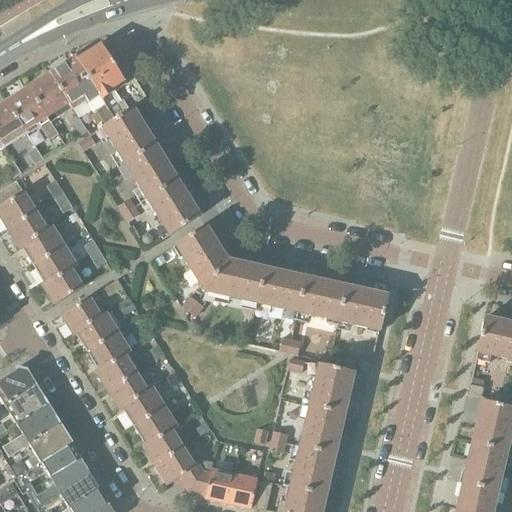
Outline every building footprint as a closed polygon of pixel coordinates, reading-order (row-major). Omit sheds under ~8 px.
[(88,55),(77,62),(101,100),(108,111),(114,121),(128,113),(121,100),(117,103),(111,94),(109,90),(122,82),(121,81),(99,47),(96,49),(96,48),(87,53),(88,55)] [(52,73),(48,75),(71,110),(84,102),(86,105),(89,103),(98,117),(108,111),(101,100),(77,62),(75,58),(60,68),(59,67),(51,72),(52,73)] [(26,89),(49,124),(71,110),(48,75),(38,81),(37,80),(29,86),(30,87),(26,89)] [(8,100),(4,103),(24,133),(36,124),(48,141),(56,135),(49,124),(26,89),(16,95),(16,94),(7,99),(8,100)] [(0,143),(4,150),(26,136),(24,133),(4,103),(0,105),(0,143)] [(153,146),(140,125),(131,111),(128,113),(114,121),(102,129),(124,164),(153,146)] [(78,137),(86,132),(79,121),(71,126),(78,137)] [(77,144),(82,152),(94,144),(89,137),(77,144)] [(153,146),(124,164),(146,200),(175,182),(153,146)] [(35,149),(27,154),(34,165),(42,160),(35,149)] [(12,179),(20,174),(13,163),(5,168),(12,179)] [(175,182),(146,200),(168,237),(198,219),(175,182)] [(63,197),(55,183),(46,189),(54,202),(63,197)] [(34,214),(21,194),(15,184),(0,193),(0,219),(0,220),(7,231),(28,218),(34,214)] [(63,216),(72,210),(63,197),(54,202),(63,216)] [(121,216),(133,208),(128,200),(116,208),(121,216)] [(137,216),(133,208),(121,216),(126,224),(137,216)] [(34,238),(45,231),(34,214),(28,218),(7,231),(20,251),(25,248),(31,244),(34,238)] [(78,220),(74,214),(67,218),(71,224),(78,220)] [(63,248),(51,228),(45,231),(34,238),(31,244),(25,248),(29,254),(29,258),(32,263),(35,263),(36,265),(63,248)] [(204,292),(226,262),(204,229),(175,247),(204,292)] [(149,235),(145,234),(141,237),(140,241),(143,244),(147,245),(150,243),(151,239),(149,235)] [(99,253),(92,243),(83,248),(89,259),(99,253)] [(59,279),(70,272),(76,269),(63,248),(36,265),(37,267),(36,269),(39,274),(42,275),(46,282),(53,279),(59,279)] [(99,253),(89,259),(96,269),(105,264),(99,253)] [(164,263),(161,257),(152,262),(156,268),(164,263)] [(263,271),(226,262),(204,292),(256,304),(263,271)] [(297,313),(304,280),(263,271),(256,304),(297,313)] [(54,306),(81,290),(70,272),(59,279),(53,279),(46,282),(41,286),(54,306)] [(345,288),(304,280),(297,313),(337,322),(345,288)] [(118,281),(100,293),(105,301),(123,290),(118,281)] [(379,331),(386,298),(345,288),(337,322),(379,331)] [(180,307),(187,313),(195,302),(188,297),(180,307)] [(87,325),(99,317),(88,300),(60,317),(73,338),(78,334),(85,330),(87,325)] [(135,313),(128,301),(117,308),(124,319),(135,313)] [(202,308),(195,302),(187,313),(194,318),(202,308)] [(89,352),(116,335),(104,315),(99,317),(87,325),(85,330),(78,334),(83,342),(82,345),(85,349),(88,350),(89,352)] [(476,353),(477,353),(511,361),(511,325),(483,319),(476,353)] [(112,365),(124,358),(129,355),(116,335),(89,352),(90,353),(89,356),(92,361),(95,361),(100,369),(106,365),(112,365)] [(279,338),(278,343),(276,352),(285,354),(288,340),(279,338)] [(297,342),(288,340),(285,354),(294,356),(297,342)] [(158,346),(149,352),(156,361),(164,355),(158,346)] [(316,350),(313,360),(326,363),(329,353),(316,350)] [(107,392),(134,375),(124,358),(112,365),(106,365),(100,369),(95,372),(107,392)] [(288,360),(286,370),(301,373),(303,363),(288,360)] [(369,374),(371,364),(355,360),(353,370),(369,374)] [(352,374),(317,366),(308,407),(342,415),(346,400),(347,397),(348,391),(352,374)] [(35,389),(25,373),(17,371),(0,381),(0,402),(4,408),(35,389)] [(179,383),(174,374),(164,380),(168,386),(174,386),(179,383)] [(133,400),(145,393),(134,375),(107,392),(120,413),(125,409),(131,405),(133,400)] [(471,379),(468,395),(480,398),(483,388),(481,388),(482,381),(471,379)] [(35,389),(4,408),(15,427),(46,407),(35,389)] [(135,426),(163,409),(151,389),(145,393),(133,400),(131,405),(125,409),(129,417),(128,419),(131,424),(134,425),(135,426)] [(511,410),(481,403),(471,444),(505,451),(511,421),(511,410)] [(46,407),(15,427),(22,437),(2,450),(7,459),(28,447),(58,427),(46,407)] [(308,407),(299,449),(333,456),(336,441),(337,436),(342,415),(308,407)] [(159,439),(170,432),(176,429),(163,409),(135,426),(136,428),(135,431),(138,435),(141,436),(146,443),(153,439),(159,439)] [(204,424),(194,430),(198,437),(208,430),(204,424)] [(40,466),(71,447),(58,427),(28,447),(34,456),(27,461),(33,470),(40,466)] [(262,447),(265,433),(256,431),(253,444),(262,447)] [(153,467),(181,450),(170,432),(159,439),(153,439),(146,443),(141,447),(153,467)] [(272,433),(270,442),(284,445),(286,436),(272,433)] [(270,442),(268,452),(282,454),(284,445),(270,442)] [(471,444),(462,485),(496,492),(505,451),(471,444)] [(17,480),(16,480),(12,483),(21,498),(26,495),(32,491),(29,485),(45,475),(49,480),(79,461),(71,447),(40,466),(33,470),(23,476),(20,478),(17,480)] [(333,456),(299,449),(289,489),(323,497),(327,481),(328,477),(333,456)] [(166,487),(175,482),(181,478),(194,470),(181,450),(153,467),(166,487)] [(48,502),(89,476),(79,461),(49,480),(53,487),(36,498),(32,491),(26,495),(35,510),(48,502)] [(194,470),(181,478),(189,491),(205,495),(209,476),(210,472),(212,463),(202,461),(200,471),(197,468),(194,470)] [(15,466),(11,469),(16,477),(24,472),(21,467),(15,466)] [(209,476),(205,495),(204,500),(227,505),(233,477),(210,472),(209,476)] [(264,475),(262,483),(271,485),(273,477),(264,475)] [(48,502),(35,510),(33,511),(34,511),(49,511),(52,509),(52,510),(63,503),(67,510),(98,491),(89,476),(48,502)] [(233,477),(227,505),(250,509),(256,482),(233,477)] [(255,511),(260,511),(268,511),(275,486),(271,485),(262,483),(261,483),(255,511)] [(9,485),(0,489),(0,502),(14,494),(9,485)] [(462,485),(455,511),(491,511),(496,492),(462,485)] [(320,511),(323,497),(289,489),(286,502),(278,501),(275,511),(320,511)] [(98,491),(67,510),(68,511),(97,511),(107,506),(98,491)]
